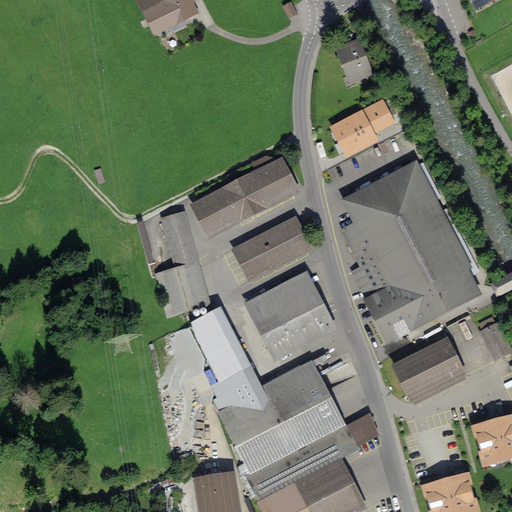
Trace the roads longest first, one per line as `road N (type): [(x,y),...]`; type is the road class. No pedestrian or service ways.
road 1 (residential): [(325,9),(305,62),(303,136),(322,237),(406,511)]
road 2 (track): [(0,201),(17,192),(45,150),(64,157),(116,212),(138,217),(303,136)]
road 3 (unknown): [(221,293),(246,358),(260,369),(356,338)]
road 4 (residential): [(434,0),(511,153)]
road 5 (unknown): [(313,189),(212,237),(221,293)]
road 6 (unknown): [(511,281),(364,361)]
